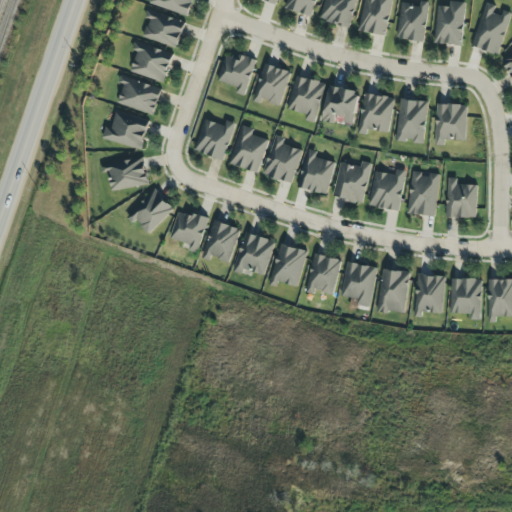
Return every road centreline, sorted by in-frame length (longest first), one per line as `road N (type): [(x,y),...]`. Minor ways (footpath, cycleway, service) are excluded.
road 1 (residential): [(170,166),(320,225),(394,241),(511,250)]
road 2 (residential): [(484,87),(475,79),(348,60),(222,14)]
road 3 (primary): [(0,213),(73,0)]
road 4 (residential): [(226,0),(170,166)]
road 5 (residential): [(499,251),(501,148),(484,87)]
